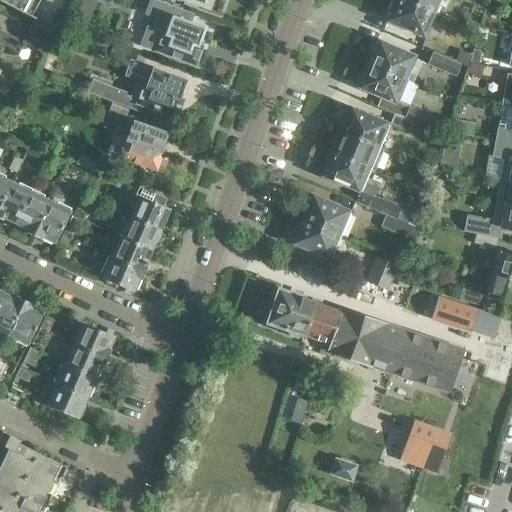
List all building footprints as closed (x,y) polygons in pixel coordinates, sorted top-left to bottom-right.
[(0,0),(0,1),(34,19),(35,18),(32,16),(39,0),(0,0)] [(180,0),(183,1),(210,11),(214,0),(180,0)] [(394,0),(394,1),(390,9),(393,10),(389,20),(426,36),(431,25),(427,24),(432,12),(403,0),(394,0)] [(403,0),(432,12),(436,13),(440,4),(446,6),(448,1),(448,0),(403,0)] [(489,5),(487,14),(497,16),(499,7),(489,5)] [(205,28),(173,17),(166,34),(163,33),(162,34),(155,31),(158,23),(147,19),(144,27),(138,43),(156,50),(156,51),(195,66),(202,47),(198,46),(205,28)] [(480,24),(478,23),(467,19),(464,27),(476,32),(480,24)] [(30,26),(22,43),(44,54),(52,37),(30,26)] [(9,35),(3,47),(13,52),(19,40),(9,35)] [(108,55),(114,57),(135,65),(140,52),(113,42),(108,55)] [(371,62),(370,64),(407,80),(417,58),(379,42),(375,51),(372,52),(369,59),(371,62)] [(473,49),(472,55),(469,62),(477,64),(480,51),(473,49)] [(472,55),(469,54),(460,50),(455,62),(461,64),(468,67),(469,62),(472,55)] [(455,62),(433,52),(428,64),(456,76),(461,64),(455,62)] [(480,65),(477,64),(469,62),(468,67),(467,70),(478,73),(480,65)] [(134,85),(129,99),(137,102),(136,104),(176,119),(183,100),(179,98),(186,81),(140,64),(135,78),(148,83),(147,87),(143,86),(142,88),(134,85)] [(369,66),(366,67),(363,73),(365,76),(361,86),(404,104),(413,83),(407,81),(407,80),(370,64),(369,66)] [(463,95),(474,97),(476,85),(465,83),(463,95)] [(105,118),(123,125),(128,110),(111,104),(105,118)] [(404,118),(433,130),(438,118),(410,106),(404,118)] [(342,130),(376,145),(381,133),(385,134),(389,124),(351,108),(347,118),(345,117),(339,129),(342,130)] [(409,133),(414,122),(404,118),(394,114),(389,124),(409,133)] [(448,131),(472,136),(474,124),(451,120),(448,131)] [(115,137),(110,152),(118,154),(117,157),(157,171),(163,152),(160,151),(166,134),(134,122),(128,139),(124,138),(123,140),(115,137)] [(330,151),(367,167),(372,154),(375,156),(379,146),(376,145),(342,130),(338,139),(336,138),(330,151)] [(444,135),(432,130),(427,140),(440,145),(444,135)] [(440,164),(455,167),(461,136),(445,133),(440,164)] [(25,152),(26,152),(37,158),(41,150),(29,145),(25,152)] [(367,167),(330,151),(324,164),(327,165),(323,174),(360,190),(356,201),(387,214),(417,227),(418,225),(408,220),(413,210),(382,197),(381,200),(374,197),(378,188),(365,182),(366,180),(362,179),(367,167)] [(75,164),(93,172),(99,162),(81,153),(75,164)] [(49,154),(44,165),(54,171),(59,160),(49,154)] [(505,179),(511,180),(511,155),(509,155),(507,166),(503,165),(500,178),(505,179)] [(14,156),(8,169),(15,172),(21,160),(14,156)] [(61,180),(61,179),(53,175),(46,188),(55,192),(61,180)] [(0,178),(0,202),(10,183),(0,178)] [(511,180),(505,179),(500,202),(511,204),(511,180)] [(61,180),(55,192),(54,193),(62,197),(69,183),(61,180)] [(163,222),(165,223),(168,216),(166,215),(168,210),(159,206),(163,197),(130,182),(117,212),(126,216),(159,231),(163,222)] [(10,183),(0,202),(0,218),(12,225),(13,222),(15,223),(29,193),(10,183)] [(29,193),(15,223),(16,223),(15,226),(33,235),(49,203),(29,193)] [(302,218),(337,233),(342,222),(346,223),(351,212),(314,197),(310,206),(306,207),(302,218)] [(511,204),(500,202),(496,201),(493,219),(466,214),(463,231),(476,233),(497,237),(500,238),(502,227),(511,229),(511,204)] [(49,203),(33,235),(51,244),(52,241),(54,242),(69,213),(49,203)] [(82,220),(87,209),(77,204),(72,216),(82,220)] [(414,239),(417,231),(419,228),(417,227),(387,214),(382,226),(414,239)] [(117,236),(150,250),(154,242),(156,243),(161,233),(159,232),(159,231),(126,216),(117,236)] [(341,235),(337,233),(302,218),(297,230),(298,234),(294,242),(332,258),(341,235)] [(62,234),(71,238),(76,226),(67,222),(62,234)] [(494,249),(497,237),(476,233),(473,243),(494,249)] [(109,256),(144,271),(152,252),(150,251),(150,250),(117,236),(109,256)] [(60,238),(56,247),(70,253),(74,245),(60,238)] [(367,281),(389,288),(398,256),(375,250),(367,281)] [(511,253),(503,251),(498,250),(491,273),(511,278),(511,253)] [(297,258),(289,255),(286,265),(294,268),(297,258)] [(119,285),(117,289),(129,294),(131,290),(133,291),(134,289),(136,290),(144,271),(109,256),(99,276),(119,285)] [(511,278),(491,273),(485,295),(511,302),(511,278)] [(462,288),(459,300),(478,305),(481,293),(462,288)] [(315,301),(303,297),(279,289),(267,323),(286,329),(289,336),(296,339),(297,338),(303,334),(304,335),(315,302),(315,301)] [(0,340),(3,342),(7,334),(23,302),(5,293),(4,295),(2,294),(0,299),(0,340)] [(492,337),(499,317),(476,309),(475,310),(438,298),(431,318),(470,331),(470,330),(492,337)] [(23,302),(7,334),(27,344),(42,314),(40,313),(41,311),(23,302)] [(341,311),(315,302),(304,335),(330,343),(341,311)] [(341,311),(330,343),(327,350),(450,391),(464,350),(353,313),(353,315),(341,311)] [(39,329),(48,333),(55,318),(47,313),(39,329)] [(79,322),(70,343),(106,358),(114,340),(111,339),(112,337),(110,336),(112,332),(101,327),(99,331),(79,322)] [(48,333),(39,329),(33,342),(41,346),(48,333)] [(106,358),(70,343),(61,363),(94,378),(95,376),(98,377),(106,358)] [(29,349),(22,363),(33,368),(40,354),(29,349)] [(61,363),(52,383),(86,398),(86,396),(89,397),(94,386),(91,385),(94,378),(61,363)] [(14,377),(15,377),(27,383),(32,374),(19,367),(14,377)] [(86,398),(52,383),(46,381),(38,400),(44,403),(77,417),(78,415),(80,417),(85,407),(82,405),(86,398)] [(462,412),(459,411),(394,388),(382,423),(414,435),(403,468),(437,481),(462,412)] [(56,486),(65,467),(18,443),(19,440),(2,432),(0,434),(0,444),(13,451),(0,475),(0,511),(42,511),(45,508),(39,505),(42,500),(47,503),(52,494),(46,492),(51,483),(56,486)] [(355,466),(336,460),(332,473),(351,480),(355,466)]
